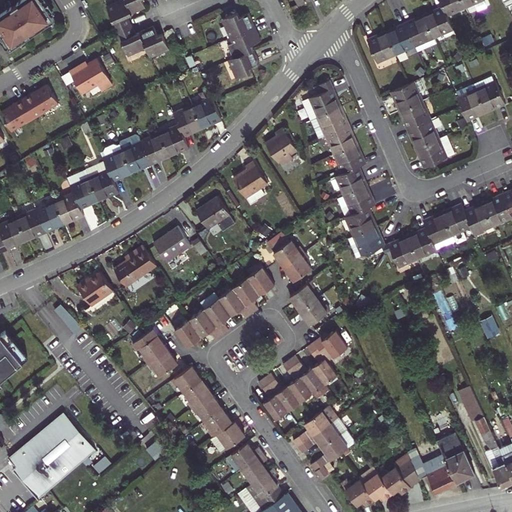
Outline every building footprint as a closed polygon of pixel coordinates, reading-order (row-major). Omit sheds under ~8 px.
[(56,18),(43,0),(18,0),(0,12),(0,29),(12,47),(56,18)] [(118,30),(132,24),(128,15),(132,13),(126,0),(119,0),(107,5),(118,30)] [(126,0),(132,13),(146,7),(142,0),(126,0)] [(440,0),(443,5),(447,16),(458,11),(457,9),(465,5),(462,0),(440,0)] [(442,34),(453,29),(447,16),(443,5),(435,8),(436,10),(425,15),(433,35),(441,32),(442,34)] [(238,11),(223,18),(231,37),(255,26),(249,12),(240,16),(238,11)] [(412,18),(405,22),(415,46),(426,41),(425,39),(433,35),(425,15),(413,20),(412,18)] [(400,60),(418,52),(415,46),(405,22),(398,25),(399,27),(387,32),(396,52),(397,54),(400,60)] [(118,30),(122,39),(128,55),(147,47),(140,31),(136,33),(132,24),(118,30)] [(158,35),(154,25),(140,31),(147,47),(151,56),(169,48),(163,33),(158,35)] [(255,26),(231,37),(233,42),(228,44),(234,57),(254,48),(252,44),(262,39),(255,26)] [(367,38),(378,62),(389,57),(388,55),(396,52),(387,32),(375,37),(374,35),(367,38)] [(230,59),(230,60),(225,63),(232,80),(253,71),(251,66),(260,62),(254,48),(234,57),(230,59)] [(82,63),(70,70),(83,92),(99,83),(102,89),(113,83),(98,57),(84,66),(82,63)] [(494,79),(492,75),(475,83),(486,110),(498,105),(499,107),(506,103),(495,79),(494,79)] [(318,93),(303,100),(311,119),(318,116),(320,115),(340,106),(335,94),(337,94),(330,79),(314,86),(318,93)] [(418,92),(420,91),(415,80),(391,91),(394,98),(396,97),(401,109),(422,100),(418,92)] [(48,81),(25,96),(37,116),(61,101),(48,81)] [(486,110),(475,83),(458,90),(459,95),(457,96),(468,120),(475,117),(475,115),(486,110)] [(223,119),(212,94),(201,99),(202,102),(194,105),(203,125),(214,120),(215,122),(223,119)] [(37,116),(25,96),(1,110),(13,130),(37,116)] [(406,121),(405,122),(408,129),(432,118),(427,107),(425,108),(422,100),(401,109),(406,121)] [(185,107),(174,111),(179,123),(185,136),(192,133),(191,131),(203,125),(194,105),(186,109),(185,107)] [(323,123),(321,124),(326,135),(350,124),(347,117),(345,118),(340,106),(320,115),(323,123)] [(437,129),(432,118),(408,129),(411,136),(413,135),(418,147),(438,138),(434,130),(437,129)] [(183,150),(190,147),(185,136),(179,123),(168,128),(169,130),(161,133),(170,153),(182,148),(183,150)] [(350,124),(326,135),(331,145),(333,145),(336,153),(356,144),(351,132),(353,131),(350,124)] [(294,157),(291,153),(298,148),(284,127),(276,132),(278,135),(266,142),(279,161),(282,159),(285,162),(294,157)] [(123,147),(124,149),(132,170),(144,165),(145,167),(152,163),(142,139),(139,134),(136,133),(121,139),(121,143),(123,147)] [(158,158),(170,153),(161,133),(153,137),(152,134),(142,139),(152,163),(159,160),(158,158)] [(423,158),(421,159),(424,167),(456,153),(447,134),(440,137),(438,138),(418,147),(423,158)] [(121,175),(132,170),(124,149),(123,147),(121,143),(118,144),(114,142),(106,146),(104,149),(101,151),(106,160),(114,180),(121,177),(121,175)] [(360,165),(367,162),(364,155),(361,155),(356,144),(336,153),(340,161),(338,162),(343,172),(360,165)] [(114,180),(106,160),(87,168),(100,197),(111,192),(112,194),(120,191),(114,180)] [(262,186),(268,182),(255,160),(247,165),(248,168),(234,177),(246,196),(247,195),(252,202),(256,200),(256,198),(265,192),(262,186)] [(343,172),(336,176),(340,186),(342,185),(346,193),(366,184),(361,173),(363,172),(360,165),(343,172)] [(88,203),(100,197),(87,168),(68,177),(74,190),(82,208),(89,205),(88,203)] [(352,213),(369,206),(376,203),(373,195),(371,196),(366,184),(346,193),(349,201),(347,202),(352,213)] [(509,189),(502,192),(511,214),(511,190),(510,191),(509,189)] [(82,208),(74,190),(63,195),(64,197),(56,201),(65,221),(77,216),(78,218),(85,215),(82,208)] [(502,222),(511,217),(511,214),(502,192),(495,196),(496,198),(484,203),(493,223),(501,219),(502,222)] [(218,194),(197,209),(208,226),(209,226),(213,232),(216,232),(232,221),(233,218),(229,213),(230,212),(218,194)] [(37,207),(47,231),(54,228),(53,226),(65,221),(56,201),(48,204),(47,202),(37,207)] [(461,231),(472,226),(465,209),(462,202),(455,205),(456,207),(444,212),(453,232),(461,229),(461,231)] [(465,209),(472,226),(475,233),(486,229),(485,226),(493,223),(484,203),(473,208),(472,206),(465,209)] [(352,213),(345,216),(350,227),(352,226),(356,234),(376,225),(370,213),(372,213),(369,206),(352,213)] [(39,232),(40,234),(47,231),(37,207),(26,212),(27,214),(19,217),(27,237),(39,232)] [(436,247),(455,239),(453,235),(453,232),(444,212),(432,217),(431,215),(424,218),(427,225),(436,247)] [(0,251),(0,252),(17,244),(16,242),(27,237),(19,217),(11,220),(10,219),(0,222),(0,251)] [(178,225),(155,241),(167,260),(191,243),(178,225)] [(353,235),(349,237),(358,256),(382,245),(386,243),(383,236),(381,237),(376,225),(356,234),(353,235)] [(420,228),(421,230),(409,235),(418,256),(426,252),(427,254),(437,250),(436,247),(427,225),(420,228)] [(274,251),(285,265),(302,253),(304,251),(300,245),(297,247),(292,238),(290,240),(282,230),(269,239),(276,249),(274,251)] [(382,245),(385,251),(391,249),(399,266),(411,261),(410,259),(418,256),(409,235),(398,240),(397,238),(386,243),(382,245)] [(199,236),(193,241),(201,253),(207,249),(199,236)] [(269,239),(267,240),(274,251),(276,249),(269,239)] [(157,264),(143,244),(132,251),(134,255),(128,258),(115,267),(126,284),(157,264)] [(285,265),(295,279),(312,267),(306,259),(309,257),(304,251),(302,253),(285,265)] [(276,282),(261,263),(255,267),(257,270),(249,275),(261,293),(276,282)] [(85,279),(78,283),(92,303),(114,289),(101,270),(86,280),(85,279)] [(234,286),(253,311),(259,307),(253,299),(261,293),(249,275),(234,286)] [(291,295),(301,309),(318,296),(312,288),(315,286),(310,281),(291,295)] [(253,311),(234,286),(219,297),(232,314),(240,308),(246,316),(253,311)] [(301,309),(307,317),(311,323),(331,309),(327,303),(324,304),(318,296),(301,309)] [(219,297),(204,307),(223,333),(230,328),(224,320),(232,314),(219,297)] [(75,333),(83,326),(61,303),(54,310),(75,333)] [(204,307),(190,318),(202,335),(211,329),(217,337),(223,333),(204,307)] [(188,345),(194,341),(202,335),(190,318),(182,324),(180,321),(174,326),(188,345)] [(154,327),(134,341),(138,347),(140,346),(146,354),(144,356),(148,362),(168,348),(154,327)] [(0,385),(2,383),(4,381),(2,377),(18,365),(23,359),(28,354),(7,328),(0,333),(0,385)] [(329,359),(349,345),(337,328),(330,334),(323,338),(321,336),(315,340),(324,352),(327,356),(329,359)] [(315,340),(308,345),(316,357),(324,352),(315,340)] [(155,366),(161,374),(178,362),(168,348),(148,362),(153,368),(155,366)] [(324,352),(316,357),(319,361),(327,356),(324,352)] [(327,382),(314,365),(307,370),(296,354),(290,358),(299,370),(302,374),(314,391),(318,396),(330,387),(327,382)] [(319,361),(314,365),(327,382),(339,373),(329,359),(327,356),(319,361)] [(290,358),(283,363),(292,375),(299,370),(290,358)] [(177,384),(180,382),(186,391),(203,378),(197,370),(193,364),(173,378),(177,384)] [(299,370),(292,375),(295,379),(302,374),(299,370)] [(271,372),(266,375),(274,387),(280,383),(271,372)] [(295,379),(289,382),(302,400),(314,391),(302,374),(295,379)] [(266,375),(259,381),(267,392),(274,387),(266,375)] [(203,378),(186,391),(191,399),(189,401),(194,406),(213,392),(203,378)] [(283,387),(277,391),(289,408),(302,400),(289,382),(283,387)] [(280,383),(274,387),(277,391),(283,387),(280,383)] [(470,384),(459,389),(473,419),(475,418),(485,440),(492,448),(486,451),(502,485),(511,480),(511,473),(500,447),(470,384)] [(274,387),(267,392),(270,396),(277,391),(274,387)] [(270,396),(264,401),(277,418),(289,408),(277,391),(270,396)] [(213,392),(194,406),(198,413),(200,411),(206,419),(223,407),(213,392)] [(309,427),(314,434),(337,417),(338,416),(330,404),(305,421),(309,427)] [(223,407),(206,419),(212,427),(210,429),(214,435),(233,421),(223,407)] [(97,448),(67,414),(19,455),(49,489),(97,448)] [(511,423),(508,416),(503,418),(511,437),(511,436),(511,423)] [(319,440),(303,451),(307,457),(323,446),(340,433),(346,429),(337,417),(314,434),(319,440)] [(212,437),(222,451),(246,434),(236,419),(233,421),(214,435),(212,437)] [(314,434),(309,427),(305,430),(310,437),(314,434)] [(293,439),(298,445),(310,437),(305,430),(293,439)] [(456,480),(475,471),(456,430),(437,439),(444,452),(456,480)] [(340,433),(323,446),(327,451),(332,458),(342,450),(349,446),(340,433)] [(248,441),(228,456),(238,470),(242,467),(263,452),(259,446),(254,449),(248,441)] [(511,473),(511,441),(500,447),(511,473)] [(327,451),(323,454),(328,461),(332,458),(327,451)] [(242,467),(253,482),(269,470),(263,462),(268,458),(263,452),(242,467)] [(435,490),(456,480),(444,452),(439,455),(440,457),(424,464),(424,466),(417,469),(420,477),(428,474),(435,490)] [(323,454),(311,463),(316,469),(323,464),(324,463),(328,461),(323,454)] [(383,465),(378,469),(394,491),(399,487),(402,491),(411,485),(411,484),(420,477),(417,469),(411,454),(388,471),(383,465)] [(105,456),(93,466),(99,472),(111,462),(105,456)] [(329,472),(323,464),(316,469),(321,477),(329,472)] [(375,464),(360,475),(361,476),(376,497),(381,493),(384,498),(394,491),(378,469),(375,464)] [(269,470),(253,482),(247,486),(257,499),(266,506),(284,494),(278,486),(279,485),(273,477),(278,473),(274,467),(269,470)] [(366,504),(376,497),(361,476),(352,483),(348,477),(342,481),(358,503),(363,499),(366,504)] [(266,506),(257,511),(305,511),(289,490),(284,494),(266,506)]
